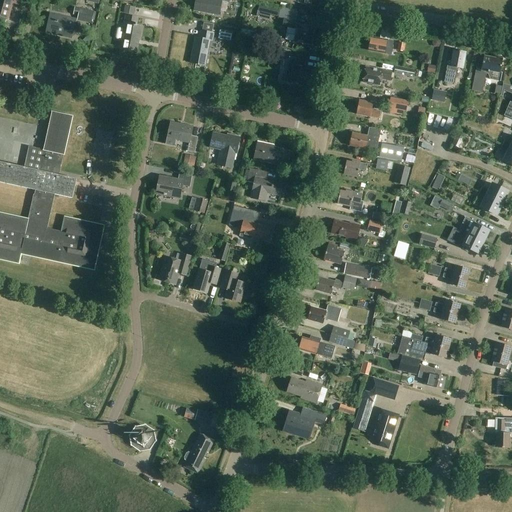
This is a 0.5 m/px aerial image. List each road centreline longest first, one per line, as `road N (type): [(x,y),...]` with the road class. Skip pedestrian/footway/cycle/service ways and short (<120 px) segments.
road 1 (residential): [(232,469),(326,129)]
road 2 (residential): [(443,475),(470,355),(511,231)]
road 3 (unclassified): [(443,475),(232,469)]
road 4 (residential): [(134,297),(130,226),(155,92)]
road 5 (residential): [(326,129),(155,92)]
road 6 (residential): [(511,33),(348,4)]
road 7 (residential): [(155,92),(0,56)]
road 8 (residential): [(102,436),(137,358),(134,297)]
road 9 (residential): [(214,511),(111,452),(102,436)]
road 10 (residential): [(326,129),(348,4)]
